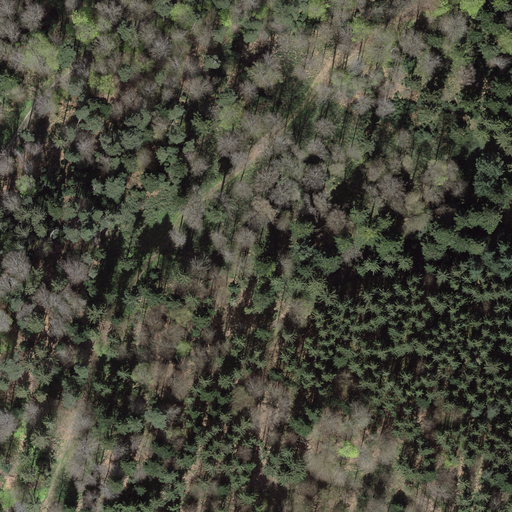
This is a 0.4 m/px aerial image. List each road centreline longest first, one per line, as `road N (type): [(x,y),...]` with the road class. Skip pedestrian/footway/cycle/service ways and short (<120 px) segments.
road 1 (track): [(44,511),(106,338),(162,228),(233,174),(341,59),(429,0)]
road 2 (track): [(168,0),(60,78),(0,159)]
